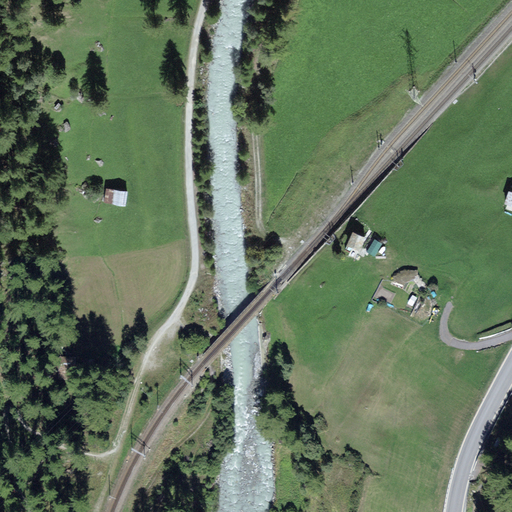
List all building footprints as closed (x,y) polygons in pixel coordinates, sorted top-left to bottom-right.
[(148,90),(136,89),(135,102),(147,103),(148,90)] [(112,203),(114,188),(106,187),(104,201),(112,203)] [(115,188),(113,203),(127,204),(128,190),(115,188)] [(347,247),(362,251),(367,236),(352,231),(347,247)] [(377,255),(382,242),(374,239),(369,251),(377,255)]
